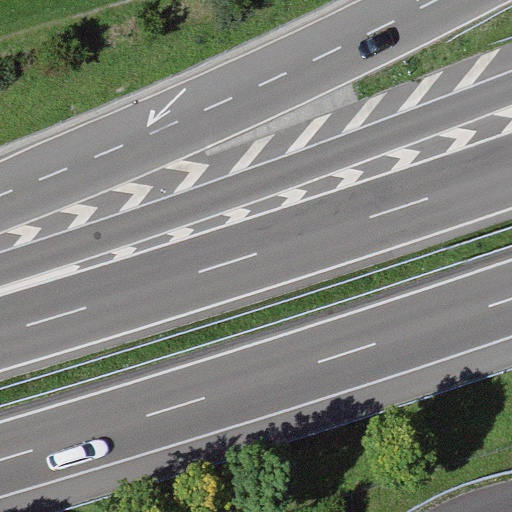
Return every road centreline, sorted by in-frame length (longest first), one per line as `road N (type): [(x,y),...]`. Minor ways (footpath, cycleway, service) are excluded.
road 1 (motorway): [(511,90),(0,286)]
road 2 (motorway): [(511,168),(0,333)]
road 3 (motorway): [(0,463),(511,302)]
road 4 (motorway): [(441,0),(0,201)]
